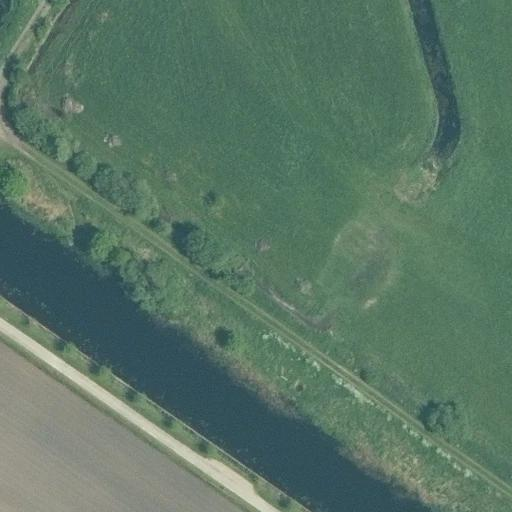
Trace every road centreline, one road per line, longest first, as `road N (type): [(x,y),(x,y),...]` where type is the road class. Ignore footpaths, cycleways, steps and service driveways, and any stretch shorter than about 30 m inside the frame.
road 1 (track): [(0,118),(16,143),(511,497)]
road 2 (track): [(267,511),(0,326)]
